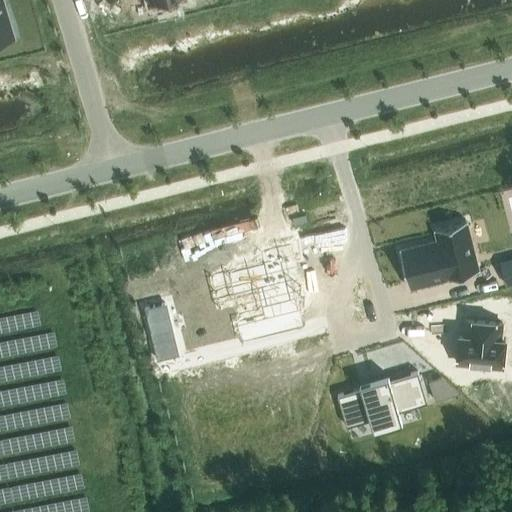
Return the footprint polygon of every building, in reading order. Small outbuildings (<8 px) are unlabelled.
[(0,0),(0,40),(13,36),(2,0),(0,0)] [(437,240),(399,249),(408,286),(478,269),(465,220),(434,228),(437,240)] [(262,263),(228,272),(234,295),(257,289),(263,313),(254,315),(235,320),(241,341),(303,325),(291,281),(299,279),(290,243),(259,250),(262,263)] [(506,284),(511,282),(511,257),(500,260),(506,284)] [(506,290),(475,297),(479,311),(510,303),(506,290)] [(164,302),(144,307),(157,358),(177,353),(164,302)] [(459,334),(456,362),(502,367),(505,339),(500,339),(502,323),(466,319),(464,335),(459,334)] [(296,443),(286,412),(275,416),(271,405),(273,404),(262,366),(231,375),(243,413),(244,413),(248,424),(229,429),(229,430),(231,430),(240,459),(238,459),(238,460),(296,443)] [(360,387),(337,394),(346,425),(370,418),(373,429),(402,421),(398,409),(427,401),(418,370),(389,379),(388,374),(359,383),(360,387)] [(441,376),(429,380),(434,399),(447,395),(441,376)]
